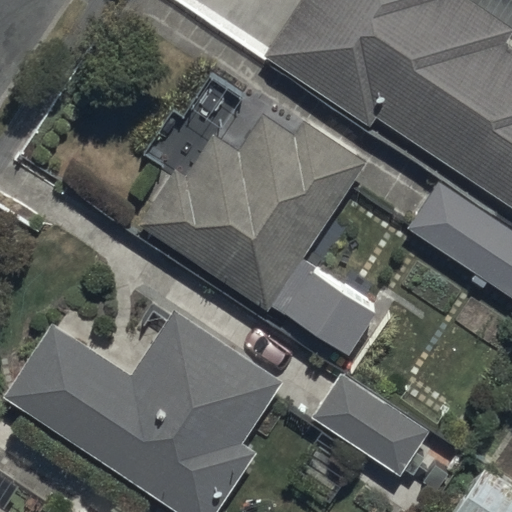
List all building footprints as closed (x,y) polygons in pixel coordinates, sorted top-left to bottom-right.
[(298,0),(266,49),(370,118),(376,108),(511,197),(511,40),(504,35),(511,23),(511,21),(479,0),(298,0)] [(275,296),(292,307),(349,346),(382,299),(304,247),(369,151),(305,108),(296,122),(209,63),(178,108),(171,103),(142,146),(172,166),(140,215),(271,303),(275,296)] [(511,220),(437,171),(406,218),(511,287),(511,220)] [(55,309),(3,388),(190,511),(214,511),(261,442),(246,432),(285,372),(174,299),(133,361),(55,309)] [(343,362),(312,408),(401,468),(432,422),(343,362)] [(511,511),(511,473),(487,458),(451,511),(511,511)] [(0,459),(0,511),(102,511),(84,500),(75,511),(62,511),(23,486),(29,478),(0,459)]
